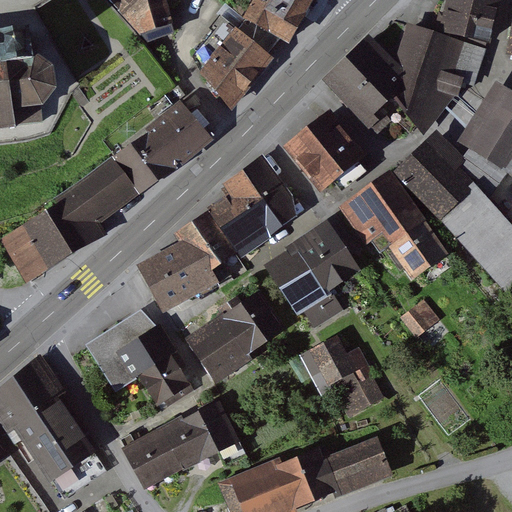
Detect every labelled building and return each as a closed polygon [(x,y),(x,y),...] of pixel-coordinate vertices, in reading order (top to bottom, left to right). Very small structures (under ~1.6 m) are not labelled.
[(175,23),(167,0),(107,0),(138,33),(175,23)] [(289,44),(314,0),(252,0),(243,17),(289,44)] [(443,0),(434,34),(407,24),(396,63),(404,84),(394,96),(424,135),(449,109),(457,85),(470,89),(494,8),(465,0),(443,0)] [(201,73),(232,111),(274,60),(235,27),(201,73)] [(43,64),(33,64),(28,31),(0,34),(0,128),(43,123),(42,105),(55,91),(53,76),(43,64)] [(372,41),(328,83),(365,123),(394,96),(404,84),(396,63),(372,41)] [(467,149),(507,173),(511,176),(511,106),(492,94),(460,144),(467,149)] [(185,107),(107,165),(133,200),(211,143),(185,107)] [(315,196),(358,162),(323,118),(280,151),(315,196)] [(427,146),(393,178),(437,226),(472,194),(452,173),(427,146)] [(497,188),(507,173),(467,149),(462,157),(452,173),(472,194),(485,208),(497,188)] [(219,189),(228,204),(254,245),(297,219),(262,163),(219,189)] [(99,240),(92,227),(133,200),(107,165),(28,218),(31,225),(52,264),(99,240)] [(441,259),(388,180),(339,212),(371,260),(385,251),(406,283),(441,259)] [(472,194),(437,226),(511,306),(511,236),(485,208),(472,194)] [(201,221),(224,259),(226,263),(254,245),(228,204),(201,221)] [(201,221),(172,239),(180,251),(196,277),(202,273),(224,259),(201,221)] [(31,225),(0,241),(0,248),(18,282),(52,264),(31,225)] [(355,268),(327,225),(288,251),(291,256),(316,293),(355,268)] [(138,271),(158,316),(211,291),(202,273),(196,277),(180,251),(138,271)] [(291,256),(265,269),(285,309),(316,293),(291,256)] [(180,341),(205,381),(278,335),(253,296),(180,341)] [(425,300),(406,314),(420,335),(440,321),(425,300)] [(189,384),(154,328),(138,311),(83,345),(113,394),(134,381),(150,407),(189,384)] [(322,391),(336,383),(350,414),(383,399),(378,389),(360,350),(343,358),(333,340),(303,356),(322,391)] [(0,394),(0,405),(50,481),(96,451),(41,368),(0,394)] [(215,404),(125,447),(144,486),(234,443),(215,404)] [(376,440),(313,463),(326,497),(389,475),(376,440)] [(309,452),(216,485),(225,511),(284,511),(326,497),(313,463),(309,452)]
